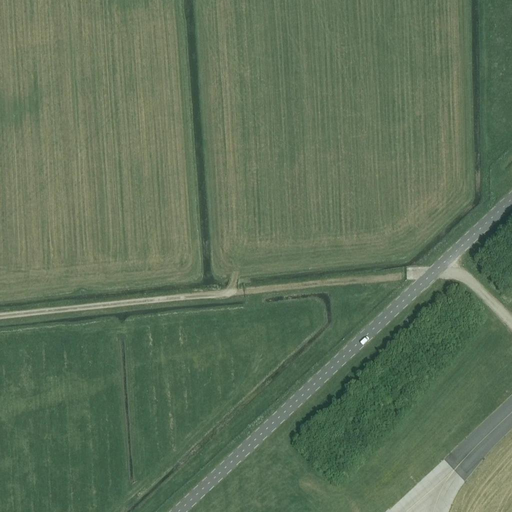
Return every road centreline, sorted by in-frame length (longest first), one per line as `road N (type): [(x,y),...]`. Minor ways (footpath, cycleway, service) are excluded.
road 1 (unclassified): [(511,199),(178,511)]
road 2 (track): [(0,317),(406,276)]
